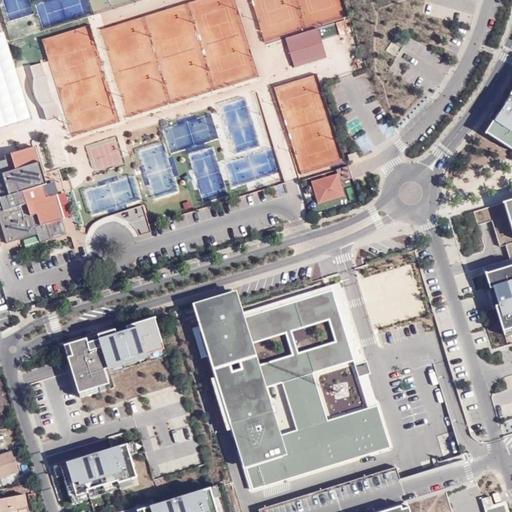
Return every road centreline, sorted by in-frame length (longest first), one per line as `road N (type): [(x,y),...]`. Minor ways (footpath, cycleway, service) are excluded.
road 1 (residential): [(388,197),(346,223),(28,324),(12,349)]
road 2 (residential): [(12,349),(311,252),(398,212)]
road 3 (unknown): [(247,500),(398,452),(336,242)]
road 4 (residential): [(423,211),(500,459)]
road 5 (residential): [(331,511),(500,459)]
road 6 (residential): [(12,349),(11,379),(52,511)]
road 7 (residential): [(511,48),(425,176)]
road 8 (unknown): [(33,451),(178,405)]
